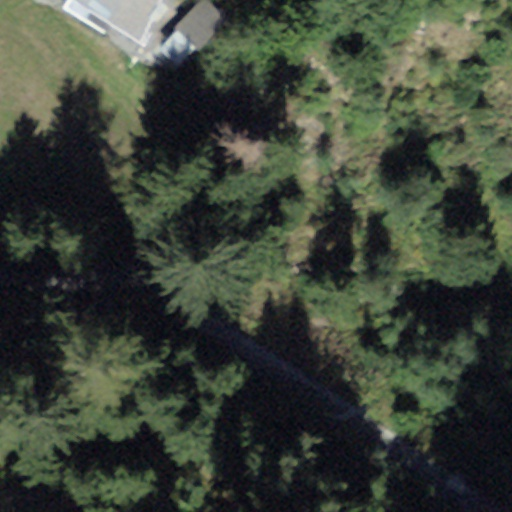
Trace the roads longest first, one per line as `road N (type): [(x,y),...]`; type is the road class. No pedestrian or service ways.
road 1 (track): [(142,288),(511,509)]
road 2 (track): [(142,288),(0,273)]
